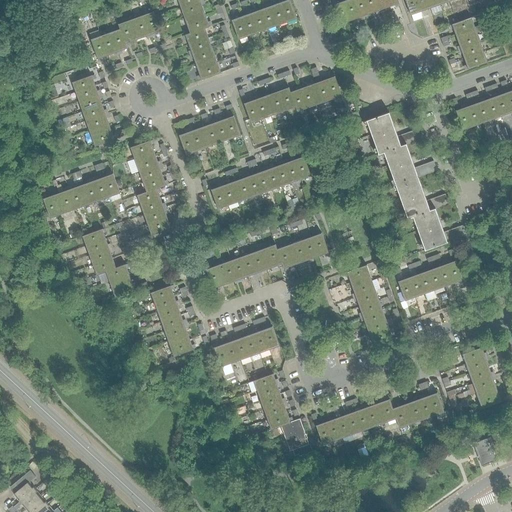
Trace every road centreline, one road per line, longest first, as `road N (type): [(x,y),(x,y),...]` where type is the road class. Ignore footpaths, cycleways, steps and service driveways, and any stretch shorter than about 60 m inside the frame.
road 1 (residential): [(504,310),(431,327),(414,343),(309,392),(303,351),(282,305),(269,296),(206,321),(182,247),(194,207),(158,112)]
road 2 (residential): [(511,61),(427,96),(317,47)]
road 3 (secondary): [(152,511),(0,371)]
road 4 (residential): [(317,47),(166,99)]
